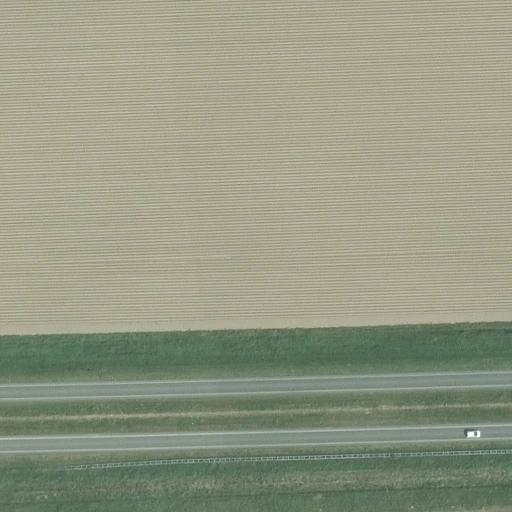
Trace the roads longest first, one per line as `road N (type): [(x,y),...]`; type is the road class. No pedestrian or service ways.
road 1 (trunk): [(0,444),(511,429)]
road 2 (trunk): [(511,378),(0,393)]
